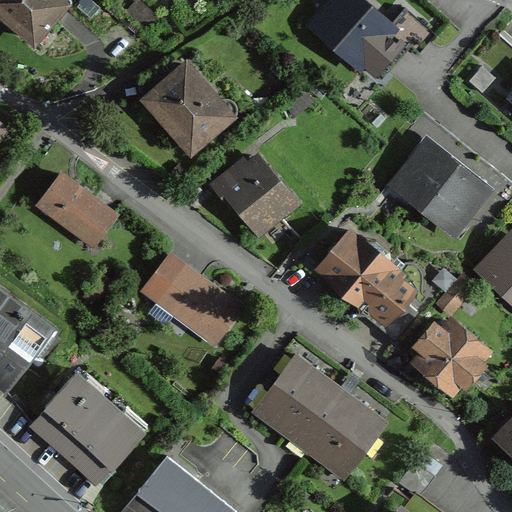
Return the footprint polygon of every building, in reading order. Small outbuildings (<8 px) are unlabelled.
[(0,0),(0,11),(38,42),(72,0),(0,0)] [(158,12),(144,0),(133,0),(127,8),(147,25),(158,12)] [(414,36),(419,30),(403,16),(384,0),(328,0),(313,19),(380,76),(414,36)] [(413,4),(403,16),(419,30),(414,36),(428,47),(443,29),(413,4)] [(246,110),(193,52),(144,96),(197,154),(246,110)] [(293,117),(312,100),(301,88),(282,105),(293,117)] [(0,138),(12,122),(0,113),(0,138)] [(458,228),(496,180),(429,127),(391,175),(458,228)] [(287,215),(309,195),(265,144),(255,153),(250,148),(215,179),(238,206),(241,203),(274,241),(294,223),(287,215)] [(96,245),(123,208),(63,165),(37,202),(96,245)] [(411,271),(416,265),(358,219),(320,267),(390,323),(424,281),(411,271)] [(511,231),(481,266),(511,293),(511,231)] [(250,300),(174,244),(142,287),(219,342),(250,300)] [(465,309),(487,281),(472,269),(466,277),(452,266),(436,286),(459,304),(465,309)] [(93,304),(115,283),(104,271),(82,292),(93,304)] [(0,383),(11,391),(60,321),(0,279),(0,383)] [(494,350),(503,340),(465,309),(459,304),(450,316),(443,309),(419,338),(428,345),(419,356),(460,391),(469,380),(474,384),(499,354),(494,350)] [(347,474),(393,413),(357,385),(366,373),(357,366),(348,378),(303,344),(256,405),(347,474)] [(155,422),(87,364),(35,425),(104,483),(155,422)] [(511,416),(498,433),(511,444),(511,416)] [(243,511),(250,504),(176,447),(127,510),(130,511),(243,511)] [(0,511),(26,511),(0,487),(0,511)] [(430,511),(411,498),(400,511),(430,511)]
